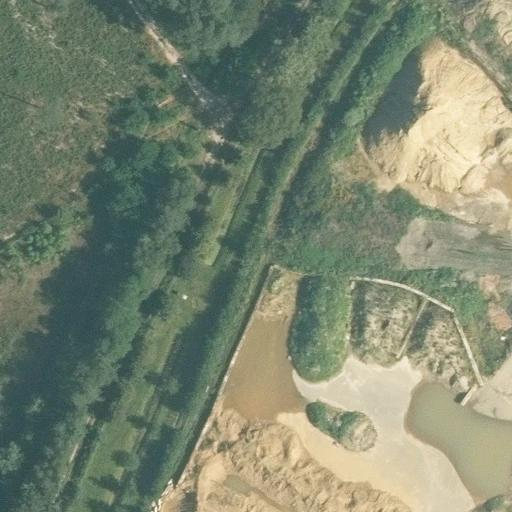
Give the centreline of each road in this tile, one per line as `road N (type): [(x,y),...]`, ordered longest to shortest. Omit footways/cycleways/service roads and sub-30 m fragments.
road 1 (track): [(312,0),(191,195),(51,511)]
road 2 (track): [(371,0),(272,161),(129,511)]
road 3 (track): [(270,511),(306,447),(488,399),(511,366)]
